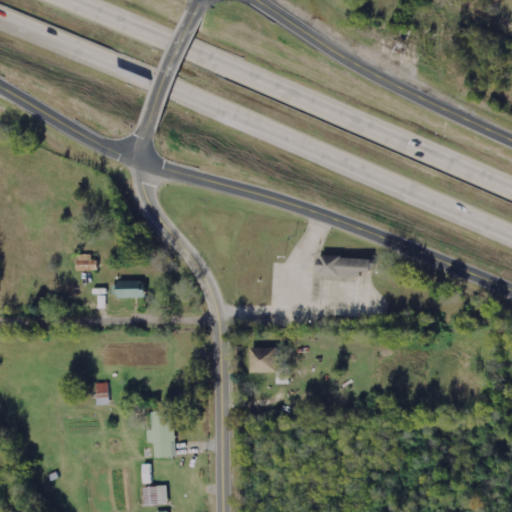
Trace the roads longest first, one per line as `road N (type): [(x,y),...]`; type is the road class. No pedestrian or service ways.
road 1 (motorway): [(0,16),(511,229)]
road 2 (tertiary): [(511,292),(348,223),(142,163),(0,87)]
road 3 (motorway): [(511,191),(71,0)]
road 4 (tertiary): [(220,511),(213,305),(202,275),(149,207),(142,163)]
road 5 (tertiary): [(511,139),(360,70),(253,0)]
road 6 (residential): [(0,329),(217,326)]
road 7 (tertiary): [(148,127),(193,15)]
